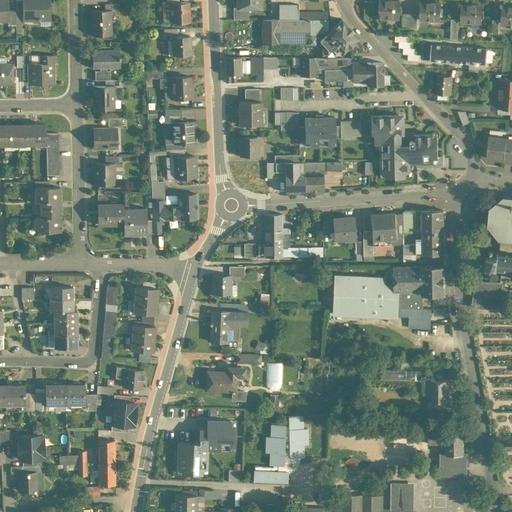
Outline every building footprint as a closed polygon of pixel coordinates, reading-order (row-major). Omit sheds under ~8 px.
[(7,0),(0,0),(0,20),(8,20),(8,10),(7,0)] [(23,0),(15,0),(16,10),(16,14),(23,14),(23,0)] [(49,0),(23,0),(23,14),(24,19),(40,19),(50,19),(49,0)] [(166,23),(172,22),(171,3),(178,3),(178,0),(167,1),(165,1),(166,23)] [(400,1),(379,1),(379,17),(399,18),(400,1)] [(178,3),(171,3),(172,22),(189,22),(189,13),(188,13),(187,2),(178,3)] [(441,3),(420,3),(420,19),(440,20),(441,3)] [(279,19),(298,19),(298,12),(298,4),(279,4),(279,19)] [(482,5),(461,5),(461,21),(481,22),(482,5)] [(511,6),(502,6),(501,23),(511,22),(511,6)] [(248,8),(237,8),(237,7),(233,7),(233,19),(248,19),(248,8)] [(16,14),(16,10),(8,10),(8,20),(8,24),(16,24),(16,14)] [(105,10),(92,10),(92,35),(111,35),(111,10),(105,10)] [(411,14),(403,13),(402,27),(410,28),(411,14)] [(279,19),(263,19),(263,43),(315,42),(315,33),(328,33),(328,19),(298,19),(279,19)] [(356,34),(342,19),(329,31),(340,43),(344,46),(345,45),(355,36),(356,34)] [(340,43),(329,31),(320,40),(329,49),(333,49),(340,43)] [(190,36),(172,36),(173,55),(191,55),(190,36)] [(355,36),(345,45),(351,51),(360,41),(355,36)] [(423,42),(408,41),(406,61),(421,62),(423,42)] [(426,42),(423,42),(421,62),(440,63),(441,43),(426,42)] [(343,56),(344,46),(340,43),(333,49),(329,49),(322,49),(322,57),(327,57),(343,56)] [(120,50),(93,50),(93,68),(120,67),(120,61),(121,61),(120,56),(120,50)] [(53,55),(40,55),(40,63),(29,64),(29,79),(29,84),(44,83),(44,82),(53,82),(53,55)] [(343,56),(327,57),(322,57),(316,57),(316,68),(324,68),(350,67),(350,56),(343,56)] [(241,75),(241,57),(225,57),(225,75),(241,75)] [(263,57),(251,57),(251,74),(255,74),(263,74),(263,69),(263,57)] [(276,57),(263,57),(263,69),(276,69),(276,57)] [(316,57),(300,57),(300,67),(301,76),(317,75),(316,68),(316,57)] [(383,62),(366,62),(366,63),(352,63),(352,66),(353,79),(353,81),(367,82),(367,85),(383,85),(383,73),(383,62)] [(13,63),(0,63),(0,84),(13,84),(13,63)] [(350,67),(324,68),(325,80),(339,80),(353,79),(352,66),(350,67)] [(165,69),(152,70),(152,78),(161,78),(165,78),(165,69)] [(110,70),(95,70),(95,80),(105,80),(110,80),(110,70)] [(477,71),(464,70),(464,77),(464,82),(477,83),(477,71)] [(263,74),(255,74),(255,82),(263,82),(263,74)] [(452,75),(437,74),(436,93),(438,93),(437,99),(449,100),(449,94),(451,94),(452,76),(452,75)] [(190,76),(172,77),(172,88),(165,88),(165,99),(172,98),(173,99),(193,98),(192,88),(190,88),(190,76)] [(161,88),(165,88),(172,88),(172,77),(165,78),(161,78),(161,88)] [(511,79),(500,79),(499,93),(511,93),(511,79)] [(105,86),(93,86),(94,109),(114,108),(114,86),(105,86)] [(259,88),(245,89),(245,101),(259,101),(259,88)] [(298,88),(280,88),(280,100),(298,100),(298,88)] [(481,88),(480,100),(487,100),(488,89),(481,88)] [(511,93),(499,93),(498,107),(510,108),(511,107),(511,93)] [(245,101),(240,101),(240,125),(261,124),(261,123),(258,123),(257,111),(261,110),(261,101),(259,101),(245,101)] [(465,111),(458,110),(463,124),(470,122),(465,111)] [(298,112),(280,112),(281,124),(299,124),(298,112)] [(409,147),(409,134),(404,134),(404,114),(371,115),(371,131),(376,130),(376,148),(381,148),(409,147)] [(334,117),(323,117),(323,115),(316,115),(316,117),(304,117),(305,126),(305,138),(305,145),(335,145),(335,138),(335,126),(334,117)] [(122,118),(108,118),(108,126),(122,126),(122,118)] [(182,122),(174,122),(174,123),(169,123),(169,122),(165,122),(166,144),(169,144),(184,143),(194,143),(193,121),(182,122)] [(359,121),(341,122),(341,126),(340,126),(341,137),(351,137),(351,131),(359,131),(359,121)] [(32,124),(18,125),(18,144),(32,144),(32,124)] [(46,124),(32,124),(32,144),(46,144),(46,139),(46,133),(46,124)] [(18,125),(4,125),(4,144),(18,144),(18,125)] [(117,148),(116,128),(96,128),(97,137),(94,137),(94,148),(117,148)] [(489,136),(507,138),(508,132),(489,130),(489,136)] [(409,134),(409,147),(438,146),(438,134),(415,134),(409,134)] [(257,136),(240,136),(240,156),(257,156),(257,148),(257,136)] [(507,138),(489,136),(487,157),(505,159),(507,138)] [(409,147),(381,148),(382,177),(410,176),(410,162),(417,162),(433,162),(433,156),(438,156),(438,146),(409,147)] [(184,149),(169,150),(170,158),(175,157),(185,156),(184,149)] [(185,156),(175,157),(176,178),(196,177),(195,156),(185,156)] [(438,156),(433,156),(433,162),(417,162),(417,167),(418,167),(418,165),(443,164),(443,156),(438,156)] [(176,178),(175,157),(170,158),(166,158),(167,179),(176,178)] [(276,172),(276,162),(274,162),(267,162),(267,177),(276,177),(276,172)] [(285,172),(285,162),(276,162),(276,172),(285,172)] [(304,162),(292,162),(285,162),(285,172),(285,177),(286,192),(305,191),(304,174),(304,170),(304,162)] [(317,170),(317,162),(304,162),(304,170),(317,170)] [(326,162),(317,162),(317,170),(323,170),(326,170),(326,162)] [(340,162),(326,162),(326,170),(340,170),(340,164),(340,162)] [(105,163),(95,163),(95,184),(114,184),(114,163),(105,163)] [(323,173),(304,174),(305,191),(323,191),(323,173)] [(152,190),(166,189),(166,181),(152,182),(152,190)] [(49,187),(35,187),(35,202),(41,202),(59,201),(59,187),(49,187)] [(166,189),(152,190),(152,201),(165,200),(166,200),(166,189)] [(197,193),(178,194),(179,207),(165,207),(165,200),(152,201),(153,219),(160,219),(179,218),(198,218),(197,193)] [(112,194),(97,194),(97,204),(112,203),(112,194)] [(511,196),(504,196),(490,207),(488,224),(499,239),(501,239),(499,252),(497,252),(497,253),(496,253),(496,255),(493,254),(493,252),(492,250),(489,250),(488,251),(487,254),(486,266),(496,267),(494,269),(497,271),(498,269),(504,270),(504,272),(506,272),(506,270),(511,270),(511,274),(511,276),(510,277),(511,279),(511,278),(511,196)] [(59,201),(41,202),(41,216),(60,216),(59,201)] [(112,203),(97,204),(98,224),(124,224),(124,208),(124,203),(112,203)] [(146,207),(124,208),(124,224),(124,234),(147,233),(146,220),(146,207)] [(444,210),(422,210),(422,232),(444,232),(444,210)] [(403,211),(395,212),(397,238),(391,238),(392,244),(403,244),(403,232),(403,223),(403,211)] [(403,211),(403,223),(416,223),(416,211),(403,211)] [(395,212),(370,214),(371,231),(372,239),(391,238),(397,238),(395,212)] [(282,214),(264,214),(264,230),(282,230),(282,226),(282,214)] [(60,231),(60,216),(41,216),(36,216),(36,231),(60,231)] [(354,216),(333,218),(333,219),(333,231),(334,239),(335,239),(334,236),(344,235),(344,239),(355,239),(354,216)] [(333,219),(322,220),(322,233),(331,232),(331,231),(333,231),(333,219)] [(416,232),(416,223),(403,223),(403,232),(416,232)] [(282,230),(264,230),(264,244),(264,256),(264,257),(282,256),(282,248),(282,230)] [(371,231),(363,231),(363,241),(363,253),(363,261),(373,260),(372,239),(371,231)] [(444,232),(422,232),(422,244),(416,244),(403,244),(403,254),(415,254),(422,254),(422,255),(444,254),(444,232)] [(255,243),(244,243),(244,256),(255,256),(255,243)] [(290,248),(282,248),(282,256),(320,256),(320,247),(290,248)] [(445,265),(422,266),(422,291),(422,294),(423,294),(445,294),(445,265)] [(394,292),(422,291),(422,266),(394,266),(394,286),(394,292)] [(230,275),(214,275),(214,283),(213,283),(213,293),(227,293),(227,297),(237,297),(237,284),(230,284),(230,275)] [(394,292),(394,286),(386,286),(386,279),(334,277),(333,287),(332,312),(361,314),(361,317),(367,317),(367,314),(413,316),(427,317),(427,316),(428,308),(423,308),(423,294),(422,294),(422,291),(394,292)] [(492,283),(476,281),(473,306),(489,308),(490,304),(499,305),(501,284),(492,282),(492,283)] [(72,299),(72,286),(50,287),(50,294),(53,294),(53,299),(72,299)] [(143,287),(136,286),(135,299),(157,301),(157,288),(155,287),(143,287)] [(33,287),(21,287),(22,299),(34,299),(33,287)] [(72,311),(72,299),(53,299),(51,299),(51,306),(53,306),(53,311),(55,311),(72,311)] [(157,301),(135,299),(134,312),(142,313),(154,314),(156,314),(157,301)] [(229,310),(219,310),(218,321),(211,321),(210,341),(227,342),(228,323),(238,324),(238,325),(247,325),(247,312),(229,311),(229,310)] [(77,322),(76,311),(72,311),(55,311),(55,318),(57,318),(57,323),(77,322)] [(427,317),(413,316),(413,329),(430,330),(431,316),(427,316),(427,317)] [(77,334),(77,322),(57,323),(55,323),(55,330),(57,330),(57,335),(77,334)] [(55,330),(55,323),(48,323),(48,335),(57,335),(57,330),(55,330)] [(141,324),(133,324),(132,337),(154,338),(155,325),(153,325),(141,324)] [(77,347),(77,334),(57,335),(48,335),(49,347),(77,347)] [(154,338),(132,337),(131,350),(139,350),(151,351),(153,352),(154,338)] [(260,355),(237,354),(236,362),(260,362),(260,355)] [(266,362),(266,388),(281,388),(281,362),(266,362)] [(415,362),(402,362),(402,370),(415,370),(415,362)] [(144,369),(125,368),(116,367),(115,378),(124,378),(123,387),(140,388),(141,380),(143,380),(144,369)] [(227,372),(207,371),(206,390),(232,391),(232,399),(245,399),(245,391),(236,391),(236,377),(245,377),(246,367),(237,367),(227,367),(227,372)] [(431,381),(431,370),(419,370),(419,381),(428,381),(431,381)] [(431,381),(428,381),(429,404),(449,403),(449,381),(431,381)] [(65,403),(65,384),(45,385),(45,389),(45,393),(45,403),(65,403)] [(85,384),(65,384),(65,403),(85,402),(85,394),(85,384)] [(25,385),(5,385),(5,404),(5,410),(25,410),(25,409),(27,409),(27,403),(25,403),(25,393),(25,385)] [(113,387),(97,385),(97,393),(105,393),(113,394),(113,387)] [(35,409),(35,393),(25,393),(25,403),(27,403),(27,409),(35,409)] [(45,393),(35,393),(35,409),(43,409),(43,403),(45,403),(45,393)] [(96,393),(85,394),(85,402),(88,402),(88,406),(88,410),(95,410),(96,393)] [(105,393),(104,399),(116,402),(118,395),(113,394),(105,393)] [(278,395),(270,395),(270,409),(277,409),(278,395)] [(116,402),(104,399),(101,408),(100,427),(112,427),(117,404),(116,403),(116,402)] [(302,416),(289,416),(289,425),(285,425),(285,424),(271,424),(271,425),(272,425),(271,436),(267,436),(266,442),(266,446),(266,452),(271,452),(270,463),(270,464),(273,465),(273,466),(255,465),(254,469),(253,480),(288,482),(288,472),(290,472),(293,471),(296,469),(298,466),(300,462),(300,459),(300,457),(303,457),(303,455),(303,444),(307,444),(307,438),(307,434),(307,428),(302,428),(302,417),(302,416)] [(195,443),(175,443),(174,471),(179,471),(178,476),(200,476),(200,472),(206,472),(206,453),(228,454),(228,450),(234,450),(235,427),(229,427),(229,421),(204,420),(203,431),(195,430),(195,443)] [(466,475),(466,465),(469,465),(469,453),(464,453),(463,431),(428,432),(428,444),(445,443),(446,453),(440,453),(440,465),(440,475),(466,475)] [(43,434),(17,435),(18,447),(44,446),(43,434)] [(114,440),(98,440),(98,462),(115,462),(114,440)] [(44,446),(18,447),(18,459),(22,459),(36,459),(44,458),(44,446)] [(78,463),(86,463),(86,462),(86,450),(78,451),(78,454),(78,463)] [(69,463),(78,463),(78,454),(59,455),(59,464),(69,463)] [(115,484),(115,462),(98,462),(99,472),(99,484),(105,484),(105,487),(109,486),(109,484),(115,484)] [(86,463),(78,463),(78,467),(79,476),(87,475),(87,473),(86,463)] [(228,468),(228,480),(239,480),(239,469),(228,468)] [(22,472),(19,473),(20,490),(37,490),(36,472),(22,472)] [(413,511),(414,483),(391,482),(391,509),(382,509),(382,495),(342,494),(342,508),(307,508),(307,511),(413,511)] [(214,490),(197,489),(197,494),(204,495),(204,498),(215,498),(216,498),(221,498),(221,494),(214,490)] [(177,494),(175,494),(175,502),(178,502),(178,510),(196,510),(197,494),(177,494)] [(204,495),(197,494),(196,510),(203,511),(204,498),(204,495)]
